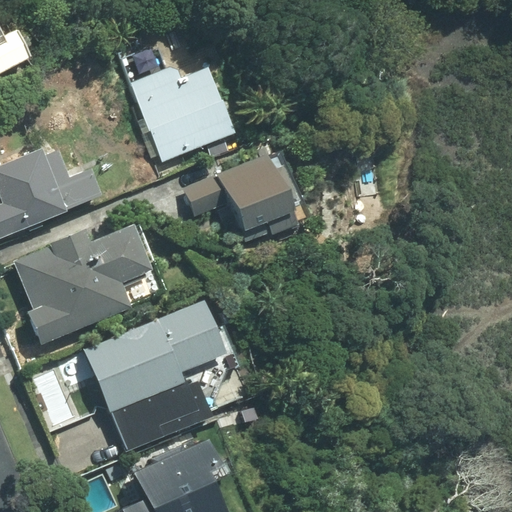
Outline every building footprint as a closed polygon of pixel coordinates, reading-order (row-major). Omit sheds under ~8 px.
[(0,81),(24,70),(7,35),(0,38),(0,81)] [(169,67),(125,84),(158,167),(228,139),(202,73),(175,84),(169,67)] [(0,240),(98,198),(87,173),(62,185),(49,156),(37,161),(32,151),(0,164),(0,240)] [(256,158),(180,190),(193,219),(222,207),(234,235),(281,215),(256,158)] [(21,317),(33,348),(126,314),(117,289),(142,280),(125,234),(83,249),(78,234),(7,260),(27,315),(21,317)] [(220,360),(197,302),(80,348),(121,452),(203,420),(189,384),(178,388),(174,378),(220,360)] [(123,511),(215,511),(199,476),(211,470),(199,444),(123,478),(136,507),(123,511)]
